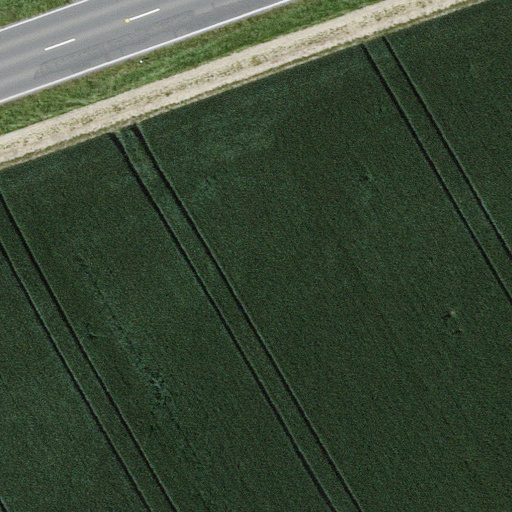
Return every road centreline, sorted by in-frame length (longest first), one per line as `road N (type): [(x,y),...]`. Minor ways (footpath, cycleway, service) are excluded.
road 1 (track): [(0,150),(432,0)]
road 2 (tertiary): [(186,0),(0,65)]
